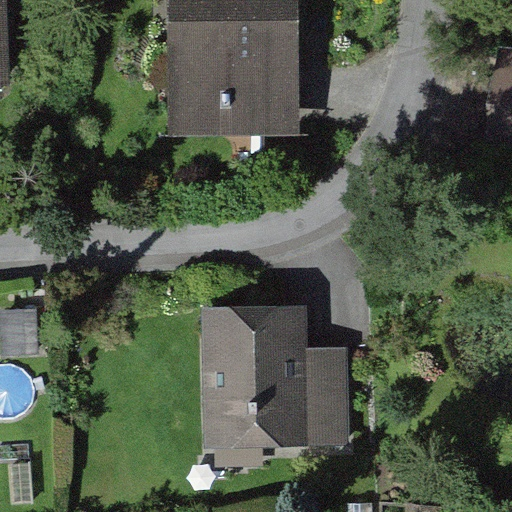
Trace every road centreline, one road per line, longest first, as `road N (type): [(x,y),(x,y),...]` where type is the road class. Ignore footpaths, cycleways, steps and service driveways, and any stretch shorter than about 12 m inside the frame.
road 1 (unclassified): [(427,0),(411,110),(378,181),(337,216),(258,244)]
road 2 (unclassified): [(258,244),(0,256)]
